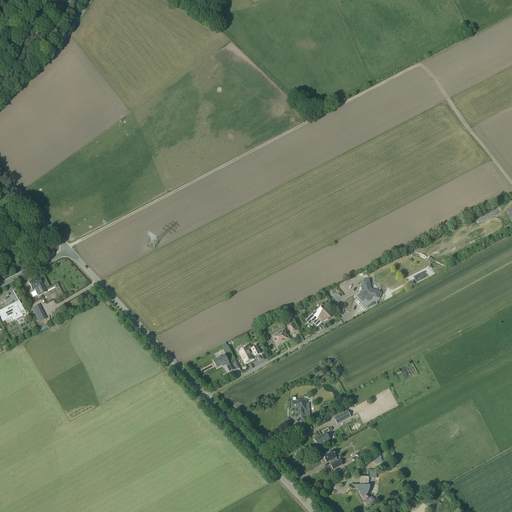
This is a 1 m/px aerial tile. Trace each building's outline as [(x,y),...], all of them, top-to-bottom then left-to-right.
[(418,254),(415,259),(420,262),(423,257),(418,254)] [(38,278),(28,283),(32,291),(38,288),(41,295),(45,292),(38,278)] [(364,292),(358,297),(362,302),(368,297),(371,296),(373,297),(374,298),(377,299),(379,298),(379,297),(379,296),(379,295),(380,294),(380,293),(380,292),(379,292),(378,292),(373,290),(371,288),(369,281),(363,282),(365,289),(364,292)] [(8,291),(15,303),(20,300),(13,288),(8,291)] [(335,300),(337,303),(346,297),(341,289),(338,292),(341,296),(335,300)] [(19,302),(0,311),(0,314),(0,315),(0,317),(3,323),(11,318),(13,322),(22,317),(20,313),(24,311),(19,302)] [(38,305),(31,309),(38,323),(45,319),(38,305)] [(315,317),(311,321),(317,327),(317,326),(321,323),(322,322),(321,322),(323,321),(323,322),(323,323),(329,320),(328,318),(330,317),(332,314),(327,309),(324,310),(321,307),(317,311),(318,312),(314,316),(315,317)] [(25,318),(19,321),(22,326),(23,325),(25,328),(29,325),(25,318)] [(293,324),(286,327),(291,336),(297,332),(293,324)] [(278,334),(273,337),(276,341),(275,341),(277,344),(278,345),(285,341),(285,342),(290,339),(285,331),(279,335),(278,334)] [(248,347),(238,352),(244,364),(254,359),(253,358),(261,354),(257,346),(252,349),(251,347),(248,348),(248,347)] [(217,359),(213,361),(217,368),(225,364),(227,367),(226,367),(230,373),(235,370),(232,364),(229,365),(228,363),(228,362),(225,355),(221,357),(220,356),(217,358),(217,359)] [(292,403),(292,408),(297,408),(297,411),(299,411),(299,416),(303,416),(303,418),(302,418),(302,426),(308,426),(308,418),(306,418),(306,411),(306,410),(307,410),(308,408),(308,407),(307,406),(306,405),(306,403),(305,402),(297,401),(297,403),(292,403)] [(348,412),(334,419),(336,424),(350,416),(348,412)] [(324,435),(314,440),(318,447),(330,441),(326,434),(329,432),(328,429),(322,432),(324,435)] [(333,451),(323,456),(326,463),(330,461),(332,464),(330,465),(333,470),(343,465),(340,460),(337,461),(336,458),(337,458),(333,451)] [(378,453),(372,456),(375,462),(378,461),(379,463),(382,461),(378,453)] [(359,491),(357,492),(363,503),(366,502),(369,506),(370,504),(373,501),(370,498),(370,497),(366,495),(367,492),(368,491),(368,490),(368,488),(368,487),(369,478),(361,478),(361,486),(359,486),(358,487),(358,488),(357,489),(359,491)]
